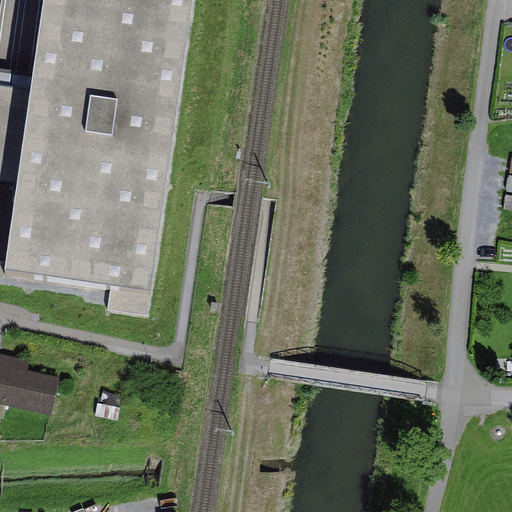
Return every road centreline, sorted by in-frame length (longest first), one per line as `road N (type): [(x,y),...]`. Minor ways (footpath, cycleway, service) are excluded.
road 1 (track): [(456,396),(498,0)]
road 2 (residential): [(0,315),(182,354)]
road 3 (track): [(235,511),(253,362)]
